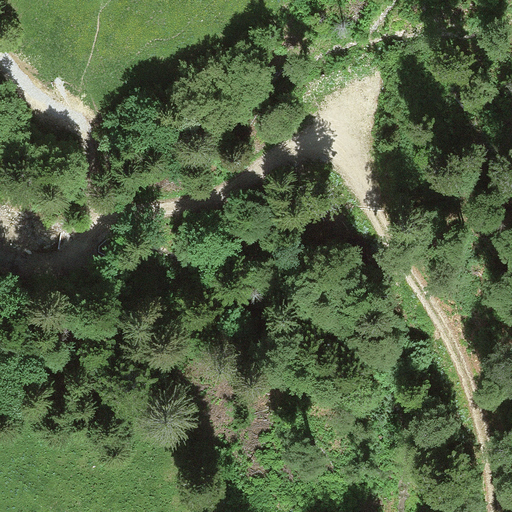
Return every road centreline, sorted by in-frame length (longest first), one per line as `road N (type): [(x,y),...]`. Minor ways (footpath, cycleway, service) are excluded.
road 1 (track): [(87,214),(222,196),(298,149),(326,146),(350,158),(475,411),(492,511)]
road 2 (track): [(76,133),(87,214),(79,258),(42,271),(0,257)]
